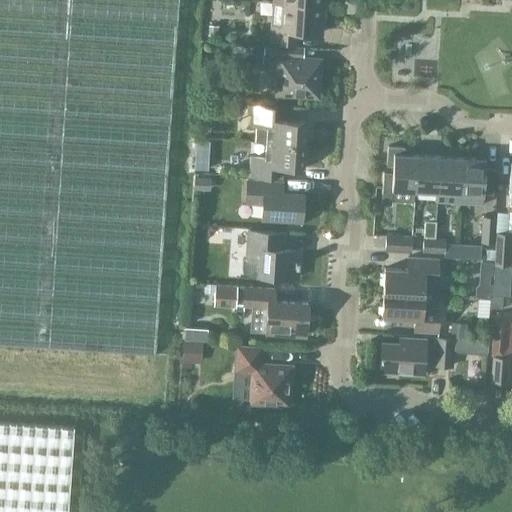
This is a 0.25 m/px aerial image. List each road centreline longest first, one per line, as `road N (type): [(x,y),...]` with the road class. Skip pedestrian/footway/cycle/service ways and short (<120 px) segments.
road 1 (residential): [(511,405),(353,396),(339,371),(343,267),(351,253),(348,134),(361,101)]
road 2 (residential): [(511,127),(458,125),(430,104),(361,101)]
